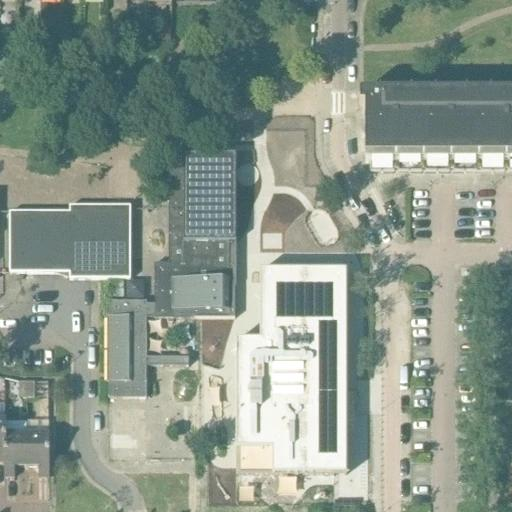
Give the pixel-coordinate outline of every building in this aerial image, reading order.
[(162,34),(162,43),(171,43),(171,34),(162,34)] [(359,96),(359,105),(359,107),(359,113),(364,113),(364,118),(364,121),(364,158),(365,158),(365,164),(369,164),(370,164),(370,166),(370,174),(380,174),(380,175),(382,175),(382,174),(393,174),(393,173),(393,172),(394,172),(397,172),(398,172),(398,173),(398,174),(406,174),(408,174),(408,175),(410,175),(410,174),(420,174),(420,173),(420,172),(421,172),(424,172),(425,172),(425,173),(425,174),(434,174),(435,174),(435,175),(438,175),(438,174),(448,174),(448,173),(448,172),(449,172),(452,172),(453,172),(453,173),(453,174),(462,174),(463,174),(463,175),(465,175),(465,174),(475,174),(475,173),(475,172),(476,172),(480,172),(480,173),(480,174),(490,174),(491,174),(491,175),(493,175),(493,174),(495,174),(503,174),(503,173),(503,172),(504,172),(507,172),(508,172),(508,173),(508,174),(511,174),(511,463),(508,464),(508,495),(511,494),(511,93),(377,94),(364,94),(359,94),(359,96)] [(108,319),(106,319),(106,323),(106,328),(106,375),(106,381),(106,385),(108,385),(108,400),(108,401),(146,401),(146,369),(189,369),(189,359),(147,359),(147,321),(194,321),(200,321),(234,321),(234,289),(235,289),(235,287),(231,287),(231,245),(236,245),(236,243),(235,243),(235,240),(235,157),(184,157),(184,171),(168,171),(168,199),(168,200),(168,211),(168,265),(154,265),(154,276),(154,306),(146,306),(146,303),(109,303),(108,303),(108,319)] [(69,214),(12,214),(9,214),(9,275),(69,275),(69,281),(130,281),(130,211),(130,208),(69,208),(69,214)] [(238,342),(235,342),(235,344),(236,363),(235,470),(235,477),(236,477),(334,477),(344,477),(346,477),(346,475),(346,451),(346,449),(346,421),(346,419),(346,392),(346,391),(346,273),(259,273),(259,284),(259,342),(238,342)] [(26,400),(26,384),(18,384),(18,400),(26,400)] [(35,384),(26,384),(26,400),(35,400),(35,384)] [(26,469),(26,434),(6,434),(5,435),(5,464),(3,464),(3,479),(14,479),(14,469),(26,469)] [(26,434),(26,469),(38,469),(38,479),(49,479),(49,434),(26,434)]
